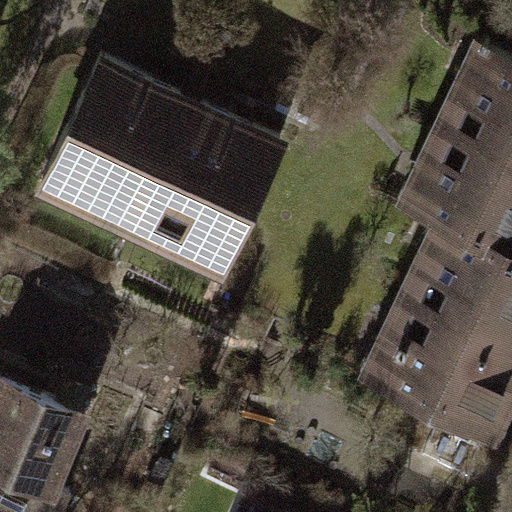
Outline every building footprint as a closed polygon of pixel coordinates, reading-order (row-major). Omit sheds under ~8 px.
[(511,51),(477,35),(404,192),(439,208),(511,242),(511,51)] [(102,42),(36,187),(228,274),(293,129),(102,42)] [(511,242),(439,208),(362,370),(504,437),(511,420),(511,242)] [(63,482),(94,407),(0,368),(0,511),(68,511),(78,488),(63,482)] [(330,511),(254,477),(238,511),(330,511)]
